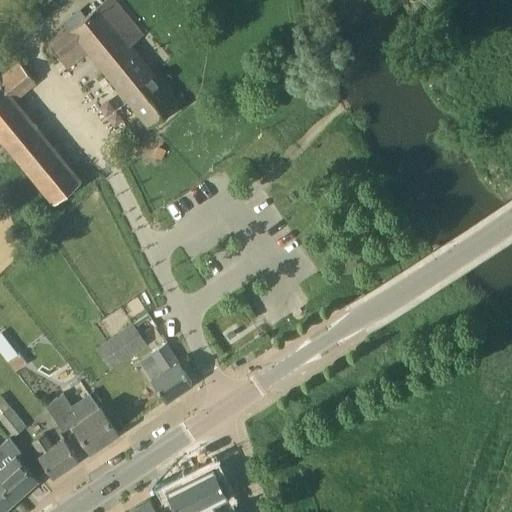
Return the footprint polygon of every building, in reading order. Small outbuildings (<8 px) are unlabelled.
[(113,0),(104,0),(67,30),(49,45),(58,57),(81,39),(150,125),(175,103),(160,85),(130,46),(142,36),(113,0)] [(11,96),(33,78),(18,61),(0,76),(0,135),(39,184),(54,202),(81,181),(11,96)] [(227,348),(252,334),(238,309),(213,324),(227,348)] [(133,323),(96,348),(110,370),(147,344),(133,323)] [(17,354),(0,333),(0,351),(8,362),(17,354)] [(191,382),(183,370),(165,342),(151,352),(163,371),(151,380),(165,400),(191,382)] [(17,354),(8,362),(15,371),(25,363),(18,354),(17,354)] [(117,432),(99,405),(97,406),(88,393),(70,406),(61,393),(43,405),(60,428),(70,421),(90,450),(117,432)] [(5,399),(0,403),(0,423),(11,437),(25,425),(5,399)] [(77,458),(63,437),(52,445),(43,433),(32,441),(40,453),(38,455),(52,475),(77,458)] [(0,483),(8,493),(11,491),(17,497),(38,477),(37,476),(18,456),(22,452),(9,435),(0,443),(0,483)] [(213,466),(166,489),(176,511),(216,511),(212,503),(227,496),(213,466)] [(11,491),(8,493),(0,483),(0,511),(17,497),(11,491)] [(157,511),(149,498),(123,511),(157,511)]
